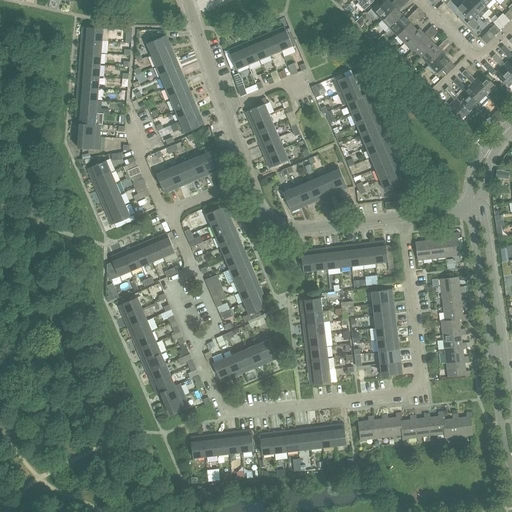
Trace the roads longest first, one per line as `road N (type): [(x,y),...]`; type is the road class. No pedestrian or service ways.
road 1 (residential): [(402,217),(420,388),(224,414),(194,345)]
road 2 (unclassified): [(248,179),(263,215),(284,228),(402,217)]
road 3 (unclassified): [(504,351),(483,207)]
road 4 (unclassified): [(470,209),(490,352)]
